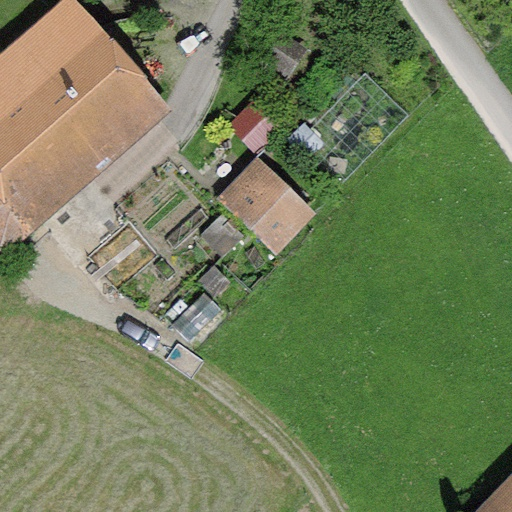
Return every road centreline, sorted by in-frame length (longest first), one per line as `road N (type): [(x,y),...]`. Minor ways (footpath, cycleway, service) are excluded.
road 1 (track): [(243,0),(181,129),(80,261),(240,391),(328,489),(334,511)]
road 2 (unclassified): [(425,0),(511,123)]
